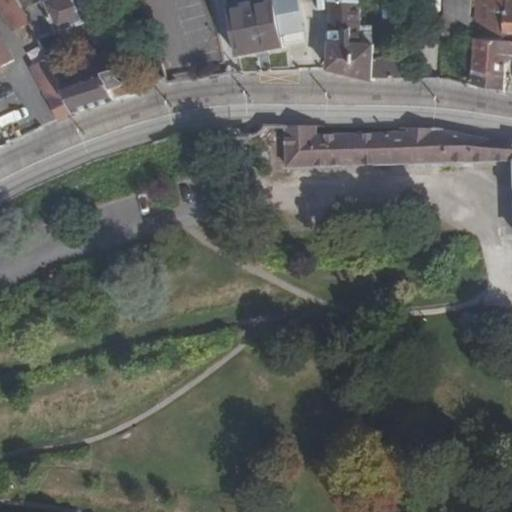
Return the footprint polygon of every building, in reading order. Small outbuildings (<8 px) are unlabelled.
[(25,9),(20,0),(0,0),(9,17),(25,9)] [(20,0),(25,9),(26,10),(38,4),(37,2),(36,0),(20,0)] [(41,40),(57,34),(44,0),(42,0),(37,2),(38,4),(26,10),(33,23),(41,40)] [(44,0),(57,34),(88,22),(92,25),(98,23),(101,17),(98,8),(96,9),(93,0),(44,0)] [(230,0),(241,57),(288,49),(285,34),(305,30),(299,0),(230,0)] [(363,78),(392,85),(392,80),(392,63),(378,63),(378,25),(364,26),(363,0),(361,0),(332,0),(335,37),(334,71),(363,78)] [(449,0),(448,35),(474,36),(475,0),(449,0)] [(511,0),(484,0),(476,87),(509,90),(511,56),(511,0)] [(14,32),(33,23),(26,10),(25,9),(9,17),(8,18),(14,32)] [(0,38),(0,68),(3,67),(16,61),(5,36),(3,38),(0,38)] [(456,60),(472,61),(473,45),(457,44),(456,60)] [(79,113),(145,93),(142,83),(135,83),(120,72),(113,50),(57,69),(79,113)] [(64,120),(79,113),(57,69),(52,59),(44,63),(41,58),(34,61),(37,66),(32,68),(34,72),(39,70),(64,120)] [(404,63),(392,63),(392,80),(404,81),(404,63)] [(0,149),(10,145),(0,126),(0,149)] [(511,147),(507,147),(449,133),(413,131),(412,136),(321,139),(320,130),(292,129),(292,171),(511,162),(511,147)]
